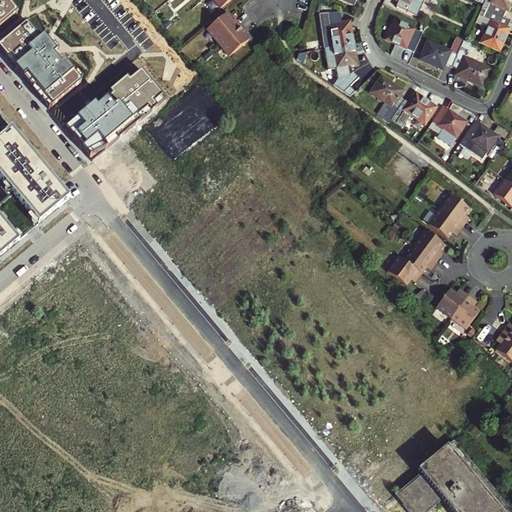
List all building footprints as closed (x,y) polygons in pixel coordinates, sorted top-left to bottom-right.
[(0,0),(0,28),(17,14),(5,0),(0,0)] [(213,0),(220,8),(230,0),(213,0)] [(407,11),(412,0),(396,0),(399,1),(396,7),(407,11)] [(490,11),(504,18),(511,0),(489,0),(489,2),(493,5),(490,11)] [(492,21),(482,44),(499,52),(509,29),(501,25),(504,18),(490,11),(487,19),(492,21)] [(207,30),(219,44),(240,25),(233,17),(231,19),(227,13),(207,30)] [(414,52),(425,28),(397,15),(387,37),(399,43),(398,45),(414,52)] [(347,22),(342,23),(341,16),(322,19),(325,36),(330,35),(332,47),(353,43),(352,35),(349,35),(347,22)] [(26,25),(0,46),(0,52),(48,111),(81,83),(64,63),(60,66),(53,57),(56,54),(43,38),(39,41),(26,25)] [(240,25),(219,44),(230,57),(250,41),(245,34),(247,32),(240,25)] [(457,55),(452,68),(458,70),(456,75),(482,87),(490,69),(464,58),(471,44),(465,42),(464,41),(457,55)] [(457,55),(428,42),(420,59),(443,69),(445,64),(452,68),(457,55)] [(355,52),(353,43),(332,47),(338,76),(351,74),(349,66),(355,65),(353,52),(355,52)] [(65,130),(92,163),(166,101),(141,72),(130,81),(127,78),(109,93),(112,96),(97,109),(94,105),(65,130)] [(385,118),(390,121),(405,100),(399,96),(403,90),(382,77),(372,94),(386,104),(384,108),(389,111),(385,118)] [(436,108),(416,94),(410,103),(405,100),(390,121),(402,129),(412,115),(425,124),(436,108)] [(455,115),(443,107),(432,123),(448,134),(446,137),(453,142),(465,124),(454,117),(455,115)] [(0,205),(0,257),(69,200),(0,117),(0,180),(12,195),(0,205)] [(497,137),(475,121),(461,142),(474,150),(476,146),(487,153),(497,137)] [(511,186),(504,181),(493,195),(511,208),(511,186)] [(451,196),(440,210),(463,228),(467,221),(463,218),(465,216),(470,210),(451,196)] [(440,210),(429,225),(447,239),(452,233),(454,231),(458,234),(463,228),(440,210)] [(414,245),(437,262),(442,256),(437,253),(439,251),(444,244),(425,230),(414,245)] [(414,245),(403,260),(422,274),(426,268),(428,265),(432,269),(437,262),(414,245)] [(399,257),(387,272),(406,286),(411,280),(413,278),(417,281),(422,274),(403,260),(399,257)] [(451,319),(468,296),(462,291),(459,295),(456,294),(450,289),(436,308),(451,319)] [(451,319),(466,330),(480,311),(473,306),(471,305),(474,300),(468,296),(451,319)] [(511,339),(511,327),(511,329),(507,326),(502,332),(511,339)] [(511,339),(502,332),(497,338),(502,341),(500,344),(495,350),(511,362),(511,339)] [(511,511),(454,442),(434,458),(436,462),(395,496),(408,511),(428,511),(442,501),(451,511),(511,511)]
